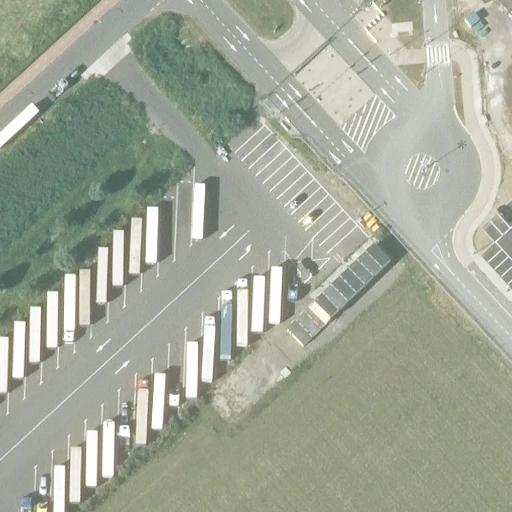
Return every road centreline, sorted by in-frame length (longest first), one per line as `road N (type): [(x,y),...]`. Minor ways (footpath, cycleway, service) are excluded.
road 1 (unknown): [(286,281),(330,279),(348,291),(492,511)]
road 2 (unknown): [(221,188),(0,392)]
road 3 (unknown): [(286,281),(278,316),(83,494)]
road 4 (unclassified): [(149,0),(0,132)]
